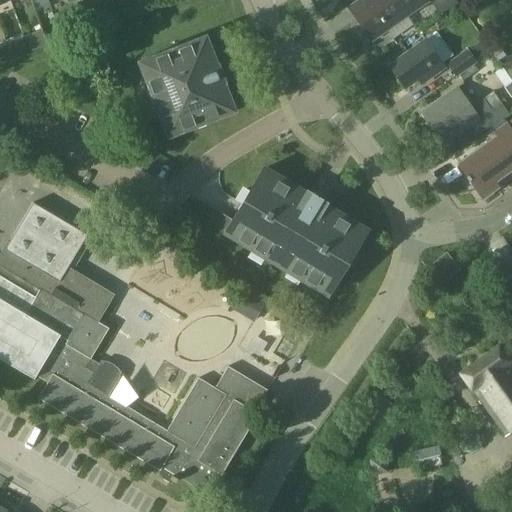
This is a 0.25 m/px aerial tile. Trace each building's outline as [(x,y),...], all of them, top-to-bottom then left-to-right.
[(366,0),(371,7),(356,18),(371,40),(426,1),(425,0),(366,0)] [(3,44),(7,57),(44,47),(41,34),(3,44)] [(204,35),(137,61),(166,137),(234,111),(223,84),(230,81),(222,60),(215,62),(204,35)] [(443,68),(424,41),(388,66),(404,88),(417,79),(420,84),(443,68)] [(448,64),(456,76),(476,62),(467,50),(448,64)] [(505,70),(511,68),(511,55),(501,58),(505,70)] [(499,105),(490,112),(482,101),(471,109),(456,89),(422,114),(444,144),(465,130),(472,140),(506,115),(499,105)] [(511,170),(511,134),(506,126),(496,134),(499,139),(459,166),(482,199),(498,188),(494,183),(511,170)] [(326,202),(322,200),(309,192),(305,189),(302,193),(262,168),(241,203),(240,204),(231,219),(230,220),(223,232),(325,294),(364,231),(324,206),(326,202)] [(0,265),(19,277),(97,323),(114,295),(68,267),(87,236),(33,203),(9,243),(7,242),(0,252),(0,265)] [(432,263),(447,280),(460,269),(446,252),(432,263)] [(0,360),(31,379),(33,376),(45,383),(36,398),(156,472),(159,467),(172,475),(203,494),(216,473),(219,476),(258,413),(254,411),(266,389),(227,365),(212,389),(198,380),(166,432),(129,410),(142,401),(125,378),(124,380),(89,359),(107,329),(97,323),(19,277),(0,265),(0,360)] [(238,311),(253,319),(262,302),(247,294),(238,311)] [(511,430),(511,364),(510,362),(499,346),(460,373),(471,388),(505,435),(511,430)] [(439,447),(416,448),(417,468),(441,467),(439,447)] [(159,467),(156,472),(154,475),(167,483),(168,480),(168,479),(170,476),(171,476),(172,475),(159,467)] [(511,473),(497,485),(511,505),(511,473)] [(16,511),(17,511),(0,503),(0,511),(16,511)]
